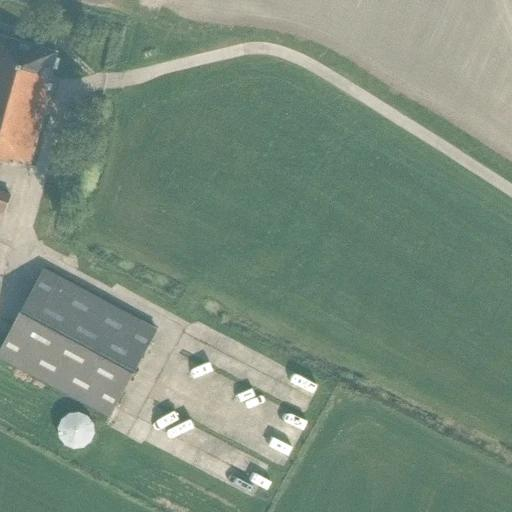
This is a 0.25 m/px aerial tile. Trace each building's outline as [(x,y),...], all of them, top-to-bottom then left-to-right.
[(46,94),(57,53),(0,36),(0,161),(10,164),(11,160),(30,165),(49,95),(46,94)] [(0,212),(4,213),(11,196),(0,192),(0,212)] [(0,359),(109,418),(156,331),(44,270),(0,352),(0,359)] [(189,377),(217,394),(229,376),(200,359),(189,377)] [(87,417),(78,413),(68,415),(60,421),(57,430),(58,439),(64,447),(73,450),(83,449),(90,443),(94,434),(93,424),(87,417)]
